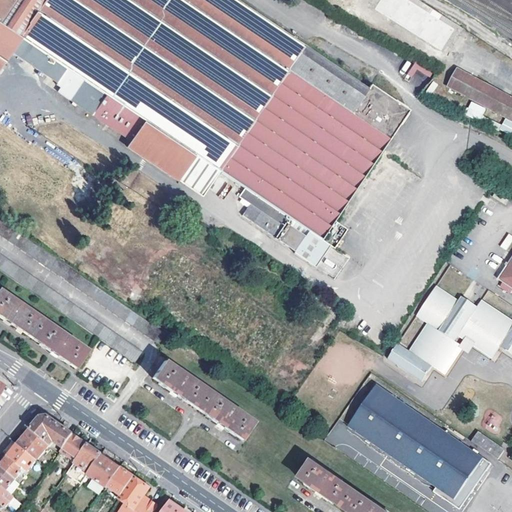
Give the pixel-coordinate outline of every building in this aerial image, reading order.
[(369,89),(237,0),(0,0),(0,69),(21,38),(65,68),(54,83),(59,86),(56,90),(132,142),(128,148),(178,181),(195,156),(219,172),(245,190),(321,241),(335,221),(382,151),(410,110),(372,84),(369,89)] [(415,60),(405,79),(410,82),(416,71),(430,78),(434,70),(415,60)] [(511,99),(458,70),(449,87),(511,120),(511,99)] [(470,101),(465,114),(480,120),(486,108),(470,101)] [(203,198),(219,172),(195,156),(178,181),(203,198)] [(332,248),(321,241),(245,190),(239,199),(250,206),(243,217),(297,253),(296,255),(318,269),(332,248)] [(509,199),(496,191),(493,197),(506,204),(509,199)] [(0,219),(0,235),(156,344),(164,333),(0,219)] [(508,249),(511,239),(511,235),(507,234),(501,246),(508,249)] [(0,253),(0,269),(135,362),(142,352),(0,253)] [(511,260),(499,280),(504,283),(502,287),(511,293),(511,260)] [(501,341),(511,348),(511,324),(481,304),(478,308),(473,316),(458,306),(460,303),(438,288),(418,318),(431,327),(413,354),(400,346),(389,361),(418,380),(430,361),(444,370),(460,346),(455,343),(460,336),(462,334),(493,354),(501,341)] [(0,291),(0,315),(6,320),(54,353),(76,368),(87,352),(0,291)] [(478,308),(463,299),(460,303),(458,306),(473,316),(478,308)] [(493,354),(462,334),(460,336),(466,340),(462,347),(460,346),(444,370),(430,361),(418,380),(424,384),(434,368),(445,376),(460,353),(466,358),(474,346),(494,359),(501,348),(511,355),(511,348),(501,341),(493,354)] [(164,362),(153,379),(173,393),(220,426),(242,441),(254,424),(164,362)] [(350,428),(456,501),(484,459),(379,386),(350,428)] [(66,431),(58,425),(48,418),(41,419),(31,431),(50,447),(51,448),(55,444),(63,450),(73,436),(66,431)] [(31,431),(18,446),(37,463),(50,447),(31,431)] [(479,431),(472,442),(498,460),(506,449),(479,431)] [(82,442),(73,436),(63,450),(62,453),(76,463),(88,446),(82,442)] [(8,458),(24,471),(28,474),(37,463),(18,446),(10,455),(8,458)] [(102,456),(88,446),(76,463),(75,464),(89,474),(102,456)] [(102,456),(89,474),(88,476),(106,489),(108,487),(121,468),(118,467),(102,456)] [(8,458),(0,467),(0,468),(15,481),(24,471),(8,458)] [(456,501),(460,503),(488,462),(484,459),(456,501)] [(380,511),(311,463),(299,480),(319,494),(345,511),(380,511)] [(0,487),(12,498),(21,486),(15,481),(0,468),(0,487)] [(134,478),(121,468),(108,487),(121,496),(134,478)] [(143,499),(144,497),(150,489),(134,478),(121,496),(119,499),(126,504),(120,511),(154,511),(158,507),(149,501),(148,502),(143,499)] [(0,505),(5,509),(13,499),(12,498),(0,487),(0,505)] [(183,511),(170,503),(163,511),(183,511)]
